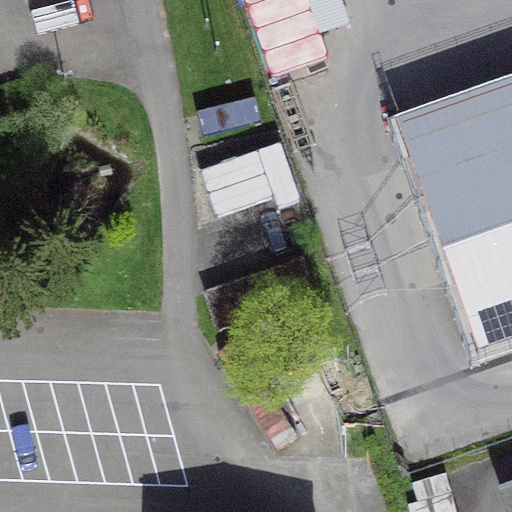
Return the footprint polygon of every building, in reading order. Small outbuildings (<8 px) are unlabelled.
[(511,75),(389,119),(473,355),(511,341),(511,75)] [(280,146),(200,173),(215,218),(296,192),(280,146)] [(316,299),(303,262),(208,296),(221,332),(316,299)] [(329,336),(287,352),(296,377),(338,362),(329,336)] [(511,511),(511,488),(496,494),(501,511),(511,511)]
